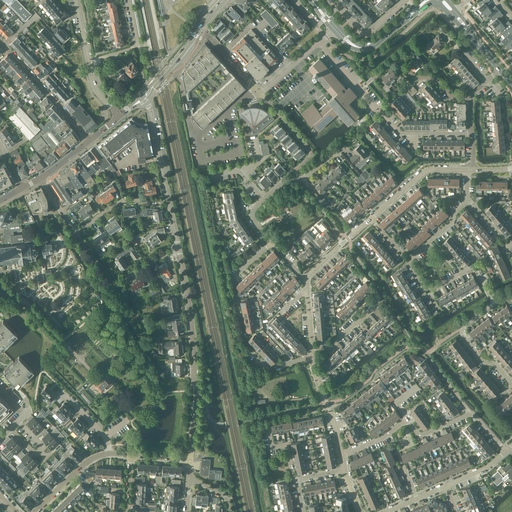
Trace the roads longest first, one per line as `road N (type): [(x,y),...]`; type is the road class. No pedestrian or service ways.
road 1 (residential): [(189,459),(193,350),(177,248)]
road 2 (residential): [(269,242),(231,279),(242,341),(266,367),(311,355)]
road 3 (residential): [(177,248),(143,95)]
road 4 (residential): [(342,454),(406,419),(420,434),(469,414)]
road 5 (residential): [(177,248),(112,285),(76,231)]
road 6 (residential): [(0,40),(90,140)]
road 7 (residential): [(470,97),(453,97),(396,60),(360,88)]
road 8 (residential): [(494,303),(461,335),(511,384)]
